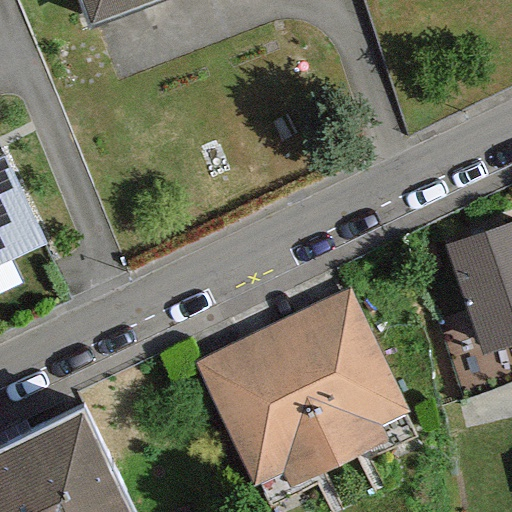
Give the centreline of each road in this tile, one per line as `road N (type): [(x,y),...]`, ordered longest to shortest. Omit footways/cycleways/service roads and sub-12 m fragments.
road 1 (residential): [(0,378),(511,135)]
road 2 (unknown): [(347,0),(396,148)]
